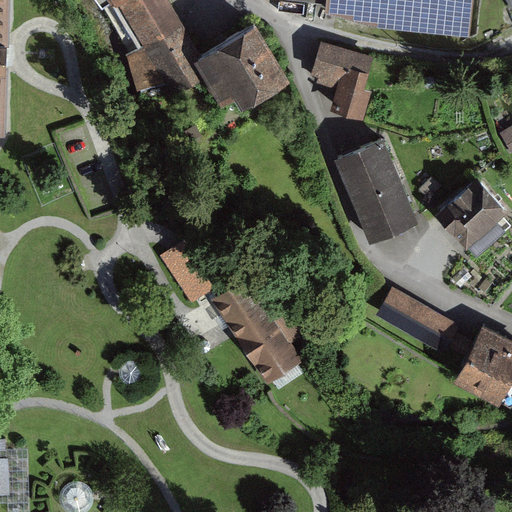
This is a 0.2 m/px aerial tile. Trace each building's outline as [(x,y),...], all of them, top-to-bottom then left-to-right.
[(207,55),(173,0),(119,0),(175,87),(200,73),(194,63),(207,55)] [(470,33),(473,0),(324,0),(327,0),(327,9),(377,23),(470,33)] [(207,55),(194,63),(200,73),(221,107),(235,99),(243,113),(291,84),(255,25),(207,55)] [(364,84),(373,54),(322,38),(310,76),(338,84),(331,106),(364,116),(373,86),(364,84)] [(511,124),(501,132),(511,150),(511,124)] [(419,216),(383,135),(337,156),(373,236),(419,216)] [(433,177),(421,189),(432,200),(444,188),(433,177)] [(471,244),(509,210),(479,178),(441,212),(471,244)] [(184,238),(161,254),(192,301),(215,286),(184,238)] [(211,297),(268,381),(303,358),(291,340),(318,322),(299,294),(286,303),(278,292),(273,295),(259,274),(251,278),(247,273),(211,297)] [(459,323),(392,284),(376,311),(444,351),(448,344),(456,349),(465,334),(456,329),(459,323)] [(511,336),(481,321),(454,375),(511,404),(511,403),(511,336)] [(140,380),(144,373),(143,366),(137,361),(130,360),(123,363),(120,369),(121,377),(126,382),(133,383),(140,380)] [(0,443),(0,497),(31,498),(31,444),(0,443)] [(64,490),(63,497),(65,504),(71,510),(78,511),(86,509),(91,503),(92,495),(90,488),(84,483),(77,481),(69,484),(64,490)]
